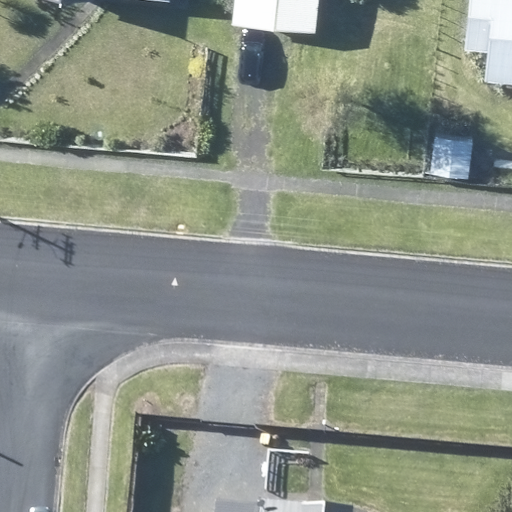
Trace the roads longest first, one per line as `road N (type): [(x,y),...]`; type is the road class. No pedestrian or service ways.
road 1 (residential): [(511,321),(10,277)]
road 2 (residential): [(0,443),(10,277)]
